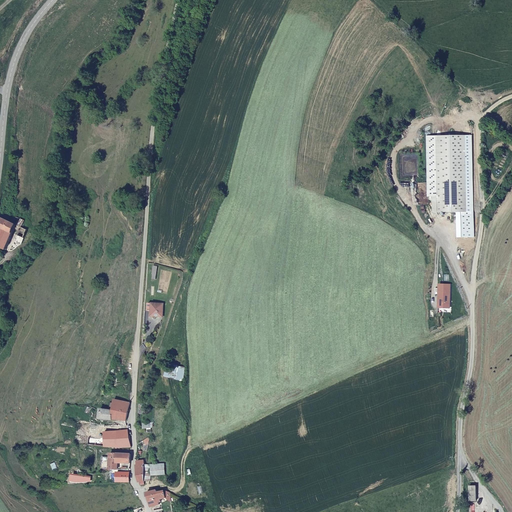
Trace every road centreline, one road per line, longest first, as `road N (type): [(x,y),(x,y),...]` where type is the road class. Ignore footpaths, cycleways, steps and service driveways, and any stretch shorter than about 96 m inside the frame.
road 1 (unclassified): [(150,511),(133,477),(132,418),(152,142),(178,0)]
road 2 (secondary): [(52,0),(12,67),(0,154)]
